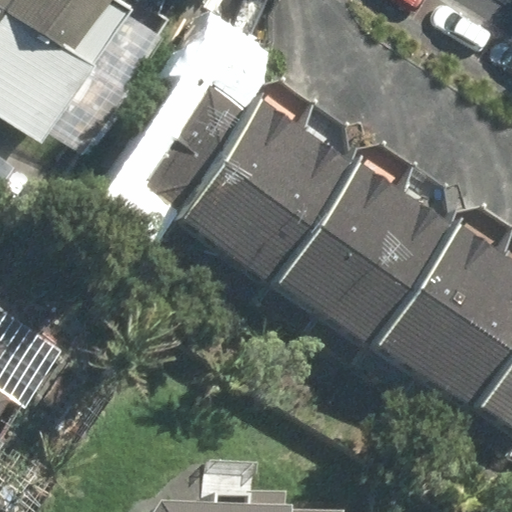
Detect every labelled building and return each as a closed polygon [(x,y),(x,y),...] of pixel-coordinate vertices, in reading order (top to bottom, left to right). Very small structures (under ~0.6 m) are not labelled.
[(0,0),(0,107),(43,134),(127,1),(125,0),(0,0)] [(161,247),(251,105),(196,70),(106,211),(161,247)] [(251,105),(161,247),(259,309),(349,168),(251,105)] [(349,168),(259,309),(357,372),(447,230),(349,168)] [(511,271),(447,230),(357,372),(456,435),(511,347),(511,271)] [(0,363),(7,352),(0,347),(0,412),(8,399),(0,394),(0,363)] [(511,347),(456,435),(508,468),(511,462),(511,347)]
